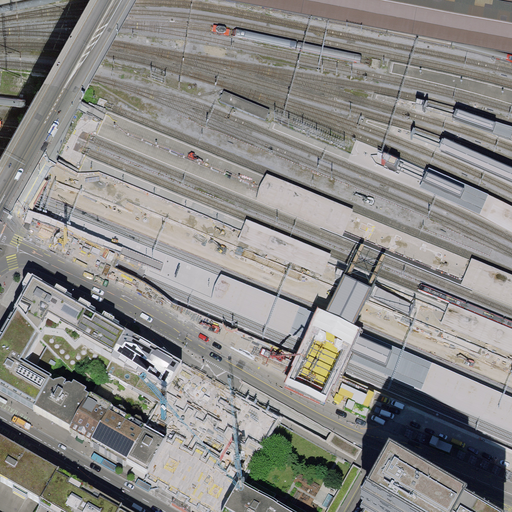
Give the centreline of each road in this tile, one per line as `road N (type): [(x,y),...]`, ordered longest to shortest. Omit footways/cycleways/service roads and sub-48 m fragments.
road 1 (tertiary): [(43,259),(179,323),(339,416),(511,493)]
road 2 (primary): [(0,201),(113,0)]
road 3 (unclassified): [(166,511),(0,416)]
